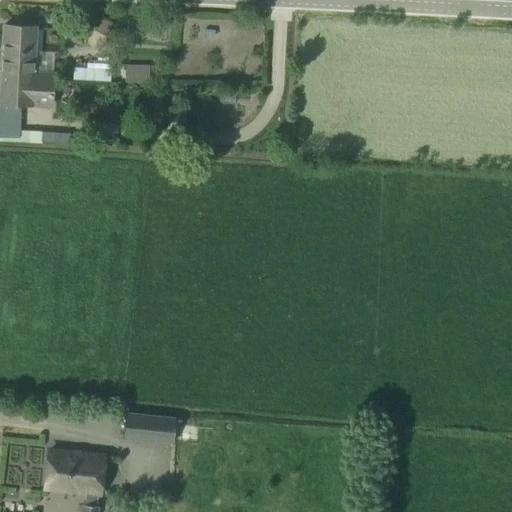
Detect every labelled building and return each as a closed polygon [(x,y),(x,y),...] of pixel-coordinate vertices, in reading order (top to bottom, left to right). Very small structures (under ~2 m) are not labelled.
[(110,22),(98,16),(93,26),(105,32),(110,22)] [(0,137),(15,139),(17,107),(49,109),(52,55),(32,54),(34,29),(2,27),(0,61),(0,137)] [(146,67),(124,66),(124,83),(146,83),(146,67)] [(72,67),(71,80),(110,81),(110,69),(72,67)] [(124,414),(122,438),(172,443),(174,419),(124,414)] [(49,451),(45,489),(86,493),(84,505),(81,505),(80,511),(96,511),(97,506),(95,506),(96,494),(98,494),(102,456),(49,451)]
